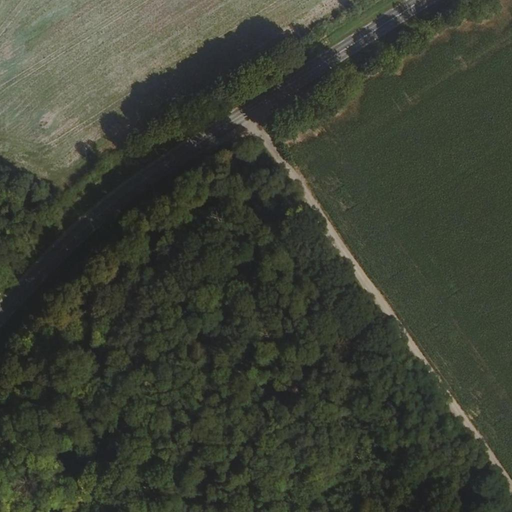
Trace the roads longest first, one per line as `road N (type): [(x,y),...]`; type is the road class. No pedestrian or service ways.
road 1 (secondary): [(0,315),(120,196),(421,0)]
road 2 (track): [(249,110),(352,267),(511,466)]
